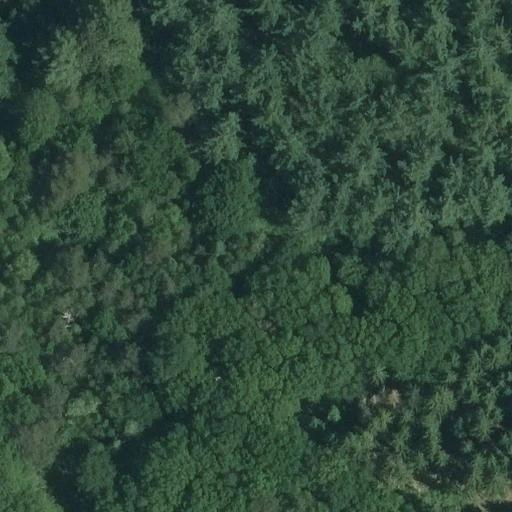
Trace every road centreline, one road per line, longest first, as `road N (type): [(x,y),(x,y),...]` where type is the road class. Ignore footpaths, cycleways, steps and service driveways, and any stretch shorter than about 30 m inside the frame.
road 1 (track): [(511,255),(293,311),(258,334),(155,470)]
road 2 (track): [(59,75),(174,0)]
